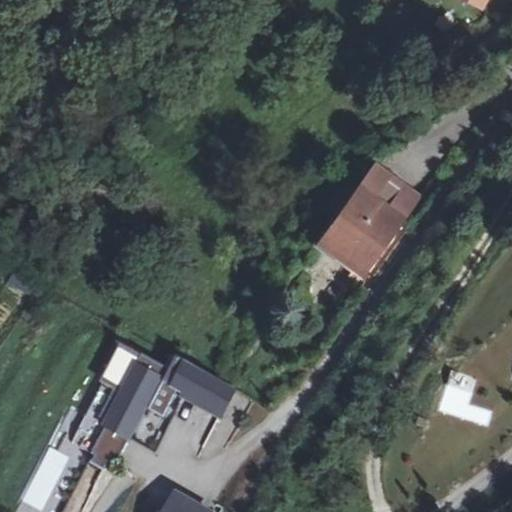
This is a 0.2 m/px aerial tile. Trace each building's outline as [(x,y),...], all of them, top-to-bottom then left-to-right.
[(377,156),(362,178),(403,208),(419,185),(377,156)] [(403,208),(362,178),(323,236),(363,263),(403,208)] [(220,408),(235,381),(178,351),(171,364),(143,349),(106,419),(108,420),(93,446),(97,448),(93,456),(104,461),(108,455),(115,458),(129,432),(145,400),(164,410),(178,383),(185,386),(184,389),(220,408)] [(55,511),(61,501),(51,496),(70,457),(47,446),(15,511),(55,511)] [(177,488),(163,511),(209,511),(212,507),(177,488)]
